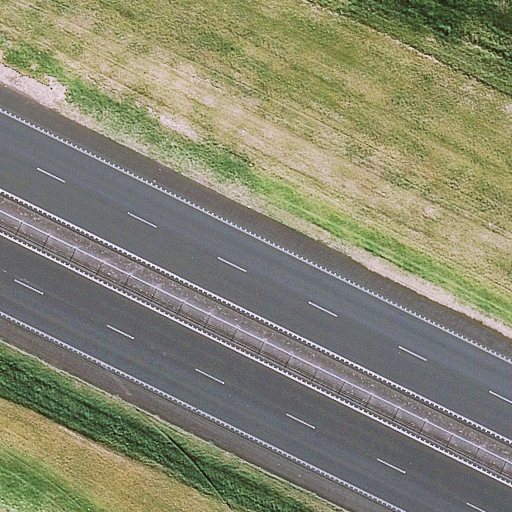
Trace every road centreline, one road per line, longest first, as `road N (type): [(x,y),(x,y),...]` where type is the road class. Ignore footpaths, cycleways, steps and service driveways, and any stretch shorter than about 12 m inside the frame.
road 1 (motorway): [(0,153),(511,405)]
road 2 (motorway): [(511,510),(0,269)]
